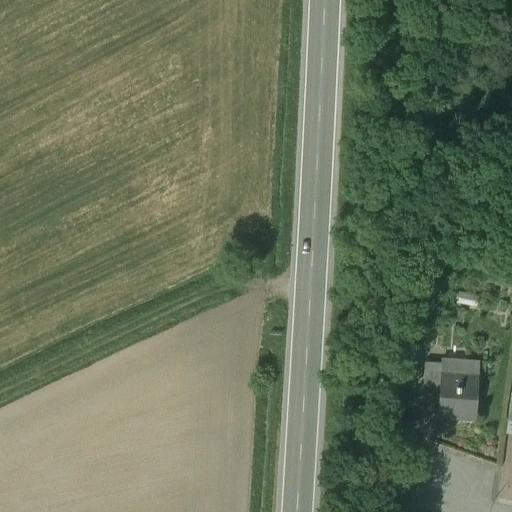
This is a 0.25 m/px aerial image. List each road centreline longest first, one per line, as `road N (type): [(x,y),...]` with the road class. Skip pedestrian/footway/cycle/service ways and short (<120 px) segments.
road 1 (secondary): [(324,0),(296,511)]
road 2 (track): [(310,280),(259,279),(222,289),(0,388)]
